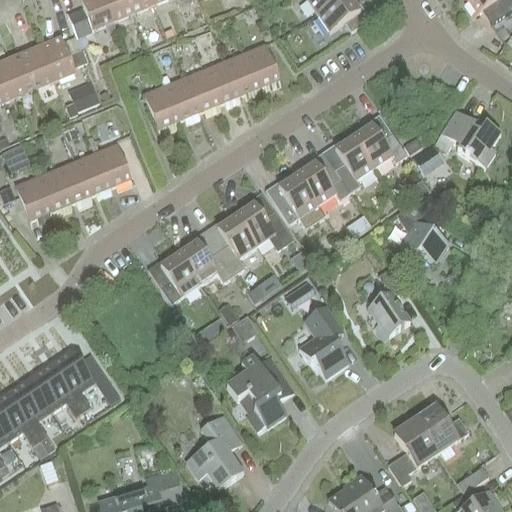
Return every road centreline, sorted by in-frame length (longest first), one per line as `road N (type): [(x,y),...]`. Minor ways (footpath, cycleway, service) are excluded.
road 1 (residential): [(0,339),(73,291),(92,253),(421,28)]
road 2 (residential): [(511,453),(442,364),(403,381),(304,453),(260,511)]
